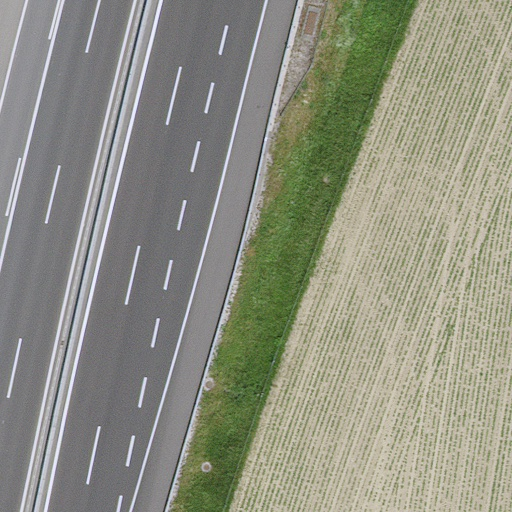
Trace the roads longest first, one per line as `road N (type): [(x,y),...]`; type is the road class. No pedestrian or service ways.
road 1 (motorway): [(81,511),(196,0)]
road 2 (motorway): [(99,0),(0,435)]
